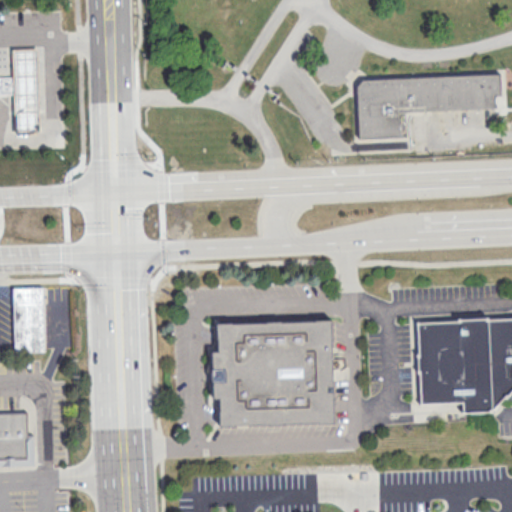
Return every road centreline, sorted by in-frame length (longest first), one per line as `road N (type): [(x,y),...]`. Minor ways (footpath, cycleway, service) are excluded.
road 1 (secondary): [(499,172),(117,189)]
road 2 (secondary): [(499,172),(464,190),(295,199),(283,213),(284,244)]
road 3 (secondary): [(118,251),(284,244)]
road 4 (secondary): [(371,241),(408,221),(511,217)]
road 5 (secondary): [(118,251),(124,393)]
road 6 (secondary): [(371,241),(511,235)]
